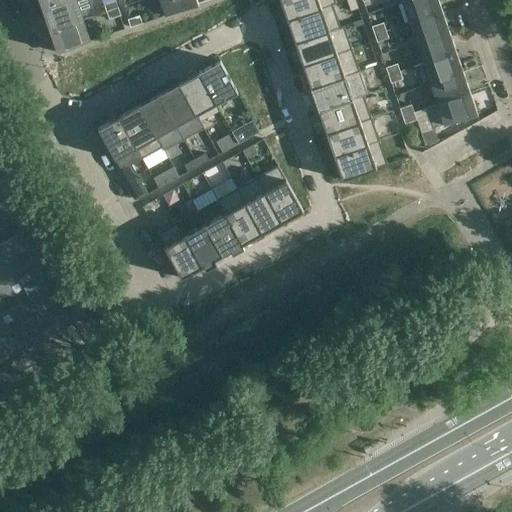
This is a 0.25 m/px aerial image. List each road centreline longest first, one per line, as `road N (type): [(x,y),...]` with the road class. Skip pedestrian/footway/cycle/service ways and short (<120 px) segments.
road 1 (residential): [(67,126),(264,23),(329,224)]
road 2 (secondary): [(511,405),(318,511)]
road 3 (residential): [(329,224),(164,307),(152,285)]
road 4 (residential): [(329,224),(511,122)]
road 5 (residential): [(152,285),(67,126)]
road 6 (secondary): [(377,511),(511,438)]
road 7 (residential): [(67,126),(0,2)]
